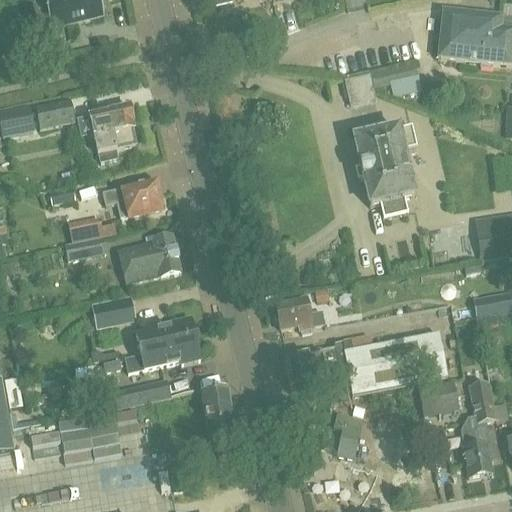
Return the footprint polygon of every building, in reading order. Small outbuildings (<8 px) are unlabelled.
[(44,0),(52,32),(101,20),(96,0),(44,0)] [(213,0),(216,10),(233,6),(231,0),(213,0)] [(3,14),(9,37),(37,30),(32,7),(3,14)] [(511,8),(502,7),(501,21),(444,15),(438,61),(511,69),(511,8)] [(371,77),(373,90),(418,81),(414,66),(370,75),(371,77)] [(35,113),(39,135),(74,128),(69,106),(35,113)] [(29,110),(0,116),(0,130),(1,136),(2,140),(34,134),(29,110)] [(97,161),(98,161),(100,169),(114,166),(112,158),(116,157),(116,156),(134,152),(131,137),(133,136),(132,129),(133,128),(129,111),(109,115),(109,117),(89,122),(97,161)] [(408,217),(404,202),(414,200),(404,159),(416,156),(414,151),(415,150),(410,131),(398,134),(398,133),(354,143),(369,210),(379,208),(383,223),(408,217)] [(326,146),(328,175),(339,175),(337,145),(326,146)] [(11,162),(0,162),(0,192),(12,192),(11,162)] [(116,210),(120,225),(161,215),(155,189),(138,193),(138,190),(102,199),(105,213),(116,210)] [(48,196),(52,209),(75,204),(72,191),(48,196)] [(72,232),(69,234),(72,248),(88,245),(102,242),(114,239),(111,228),(101,230),(100,227),(87,230),(72,232)] [(511,232),(479,238),(482,261),(511,256),(511,232)] [(88,245),(72,248),(65,249),(68,265),(105,257),(102,242),(88,245)] [(160,284),(180,279),(172,242),(151,247),(151,249),(118,257),(126,290),(160,282),(160,284)] [(10,278),(8,267),(0,268),(0,270),(2,280),(10,278)] [(314,294),(316,307),(329,304),(326,292),(314,294)] [(511,297),(502,299),(505,319),(511,317),(511,297)] [(129,300),(93,307),(98,332),(135,324),(133,314),(129,300)] [(312,329),(324,327),(322,314),(309,317),(306,302),(276,308),(280,333),(298,330),(298,334),(312,332),(312,329)] [(135,340),(141,361),(196,347),(190,323),(171,327),(172,331),(135,340)] [(484,343),(501,339),(499,330),(482,334),(484,343)] [(319,355),(285,362),(292,395),(325,388),(341,385),(341,383),(349,381),(353,401),(447,382),(438,337),(371,350),(369,338),(343,344),(343,347),(333,348),(334,352),(319,355)] [(141,361),(125,364),(129,379),(144,375),(180,366),(181,369),(200,365),(196,347),(141,361)] [(120,365),(104,367),(105,377),(121,374),(120,365)] [(17,382),(0,385),(5,412),(22,410),(17,382)] [(0,454),(11,452),(5,412),(0,385),(0,384),(0,454)] [(165,384),(113,396),(118,415),(170,403),(165,384)] [(464,451),(470,480),(490,475),(488,462),(490,461),(487,446),(488,446),(484,424),(493,422),(491,410),(486,384),(469,387),(476,421),(470,422),(472,431),(464,433),(467,450),(464,451)] [(452,385),(416,393),(422,422),(458,414),(452,385)] [(166,417),(168,427),(228,417),(225,395),(187,401),(189,413),(166,417)] [(504,408),(491,410),(493,422),(494,427),(507,425),(504,408)] [(228,417),(168,427),(169,438),(188,435),(189,446),(209,442),(209,443),(232,439),(228,417)] [(69,440),(71,455),(136,447),(134,432),(69,440)] [(23,441),(31,474),(48,470),(40,437),(23,441)] [(339,440),(336,457),(354,460),(357,443),(339,440)] [(116,481),(117,505),(174,502),(173,478),(116,481)]
